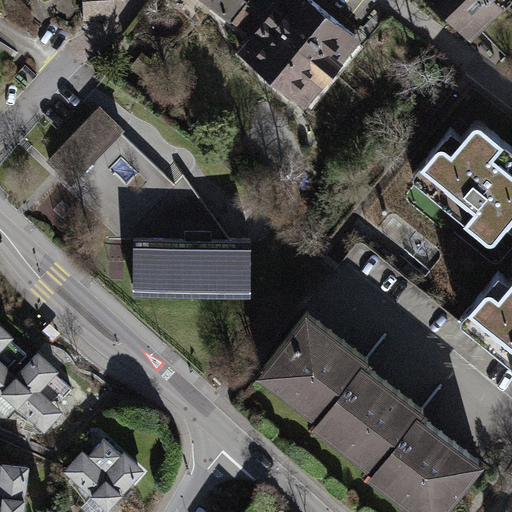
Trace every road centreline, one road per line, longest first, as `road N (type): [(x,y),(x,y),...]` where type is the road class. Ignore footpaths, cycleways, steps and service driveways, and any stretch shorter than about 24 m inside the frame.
road 1 (residential): [(0,233),(232,440)]
road 2 (residential): [(0,136),(57,68),(123,20),(137,0)]
road 3 (residential): [(393,0),(511,89)]
